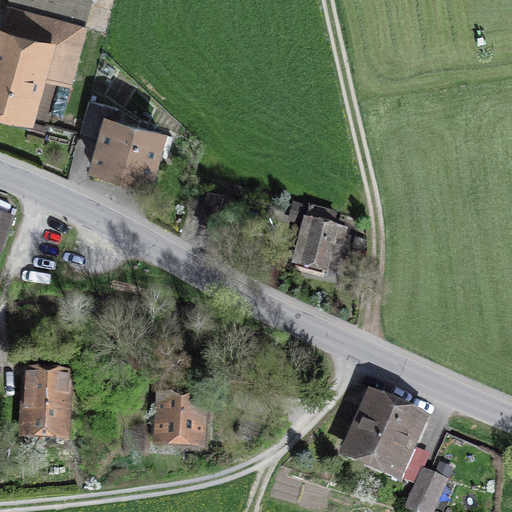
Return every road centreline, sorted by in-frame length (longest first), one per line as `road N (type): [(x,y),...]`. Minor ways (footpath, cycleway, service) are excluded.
road 1 (track): [(29,511),(254,473),(300,447),(370,355),(380,301),(376,195),(331,0)]
road 2 (tertiary): [(511,418),(264,306),(0,173)]
